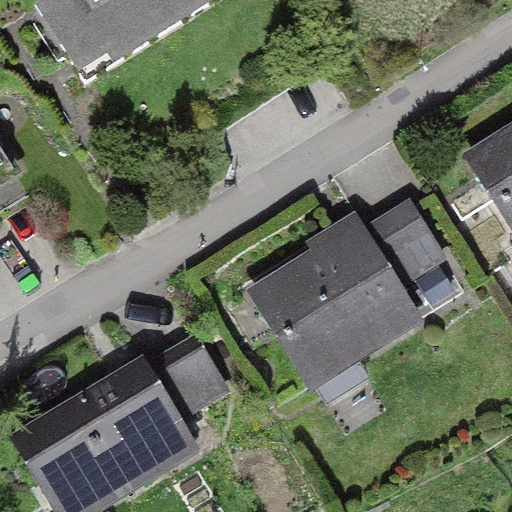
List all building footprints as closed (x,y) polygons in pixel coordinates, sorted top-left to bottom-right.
[(47,0),(78,49),(107,31),(115,45),(185,0),(47,0)] [(511,130),(469,157),(511,225),(511,130)] [(0,151),(0,201),(22,187),(0,151)] [(357,228),(252,292),(310,387),(415,322),(394,288),(441,258),(410,207),(362,236),(357,228)] [(155,457),(184,439),(175,420),(224,391),(193,339),(145,368),(140,361),(25,431),(47,468),(59,462),(88,510),(161,467),(155,457)]
